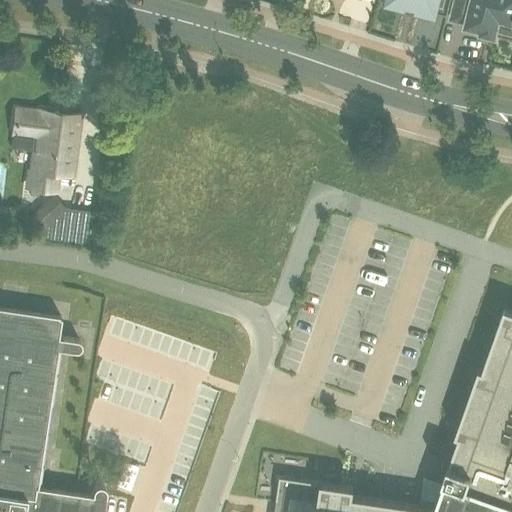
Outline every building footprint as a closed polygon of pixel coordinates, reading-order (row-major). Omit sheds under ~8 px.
[(420,13),(421,8),(434,11),(436,0),(389,0),(402,3),(401,8),(406,10),(406,11),(407,11),(407,10),(414,12),(413,13),(414,13),(415,12),(420,13)] [(511,0),(466,0),(472,1),(466,25),(482,29),(481,32),(482,32),(483,29),(494,32),(493,35),(494,35),(495,32),(499,17),(511,20),(511,0)] [(16,108),(13,131),(11,147),(34,150),(29,187),(55,190),(57,172),(72,174),(79,114),(41,109),(40,112),(16,108)] [(172,127),(142,221),(170,230),(167,239),(225,257),(233,232),(256,239),(260,228),(264,229),(282,172),(199,146),(202,137),(172,127)] [(53,197),(32,217),(42,227),(63,207),(53,197)] [(0,511),(103,511),(106,495),(106,492),(106,490),(106,489),(106,488),(105,487),(104,486),(102,485),(101,484),(100,484),(99,484),(97,484),(96,485),(95,485),(94,486),(94,487),(93,488),(93,489),(92,495),(36,486),(56,347),(74,350),(75,350),(76,350),(78,349),(79,348),(80,346),(81,345),(81,344),(81,343),(81,342),(80,341),(80,340),(79,339),(78,339),(77,338),(76,338),(58,335),(61,316),(0,306),(0,511)] [(274,511),(511,511),(511,309),(505,307),(484,369),(480,368),(457,432),(461,433),(451,462),(449,462),(443,477),(445,478),(441,491),(435,507),(352,494),(354,486),(345,485),(339,484),(280,475),(274,511)]
